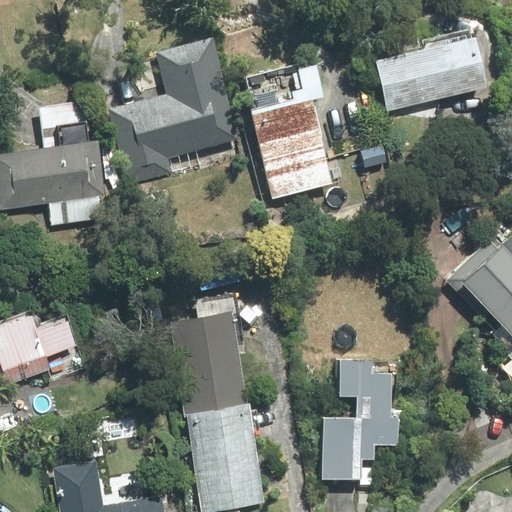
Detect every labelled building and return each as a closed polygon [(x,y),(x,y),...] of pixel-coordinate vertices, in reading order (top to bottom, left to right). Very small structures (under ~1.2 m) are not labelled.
[(469,31),(372,56),(385,108),(483,83),(469,31)] [(163,92),(106,107),(126,184),(171,172),(167,156),(237,137),(209,32),(151,47),(163,92)] [(244,104),(270,199),(330,183),(306,96),(317,93),(307,58),(240,77),(247,103),(244,104)] [(94,149),(91,134),(0,148),(0,207),(44,200),(48,223),(98,215),(94,192),(100,191),(98,179),(115,176),(106,146),(94,149)] [(442,279),(480,318),(486,311),(511,337),(511,255),(495,238),(490,243),(485,238),(442,279)] [(181,415),(243,403),(225,305),(163,317),(181,415)] [(0,384),(45,367),(39,352),(70,340),(59,312),(29,323),(23,307),(0,316),(0,384)] [(317,476),(357,476),(357,455),(370,456),(369,441),(392,441),(392,427),(404,427),(404,404),(386,405),(386,368),(367,368),(367,354),(332,354),(332,391),(350,391),(350,412),(316,412),(317,476)] [(243,403),(181,415),(198,511),(201,511),(261,502),(243,403)] [(57,509),(60,511),(161,511),(158,491),(100,501),(93,457),(49,464),(57,509)]
